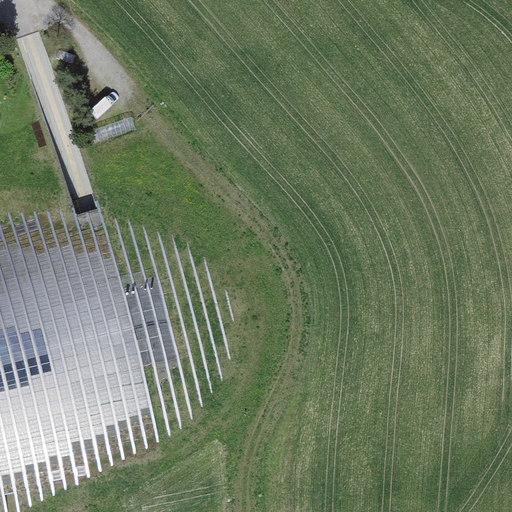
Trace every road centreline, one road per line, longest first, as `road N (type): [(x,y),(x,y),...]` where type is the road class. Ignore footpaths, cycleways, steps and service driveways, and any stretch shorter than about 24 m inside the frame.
road 1 (track): [(34,0),(247,215),(290,275),(290,349),(254,441),(247,511)]
road 2 (track): [(9,0),(83,202)]
